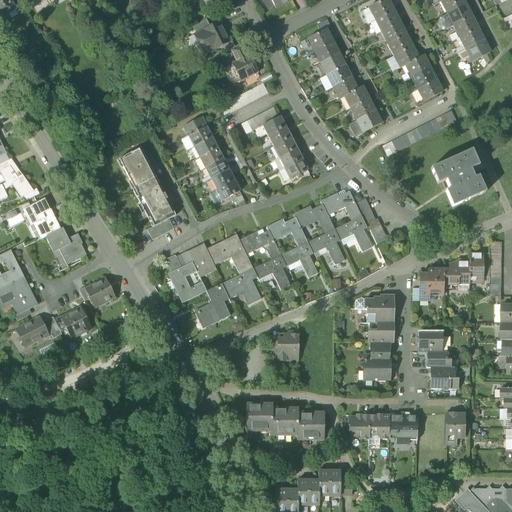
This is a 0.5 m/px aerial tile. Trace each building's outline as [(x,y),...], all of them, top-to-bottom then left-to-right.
[(0,0),(0,18),(3,24),(11,19),(8,14),(15,10),(13,5),(9,0),(0,0)] [(201,3),(204,9),(206,8),(207,9),(224,0),(202,0),(203,2),(201,3)] [(262,0),(268,10),(274,6),(270,0),(262,0)] [(270,0),(274,6),(275,9),(292,0),(291,0),(270,0)] [(374,14),(377,20),(394,11),(388,0),(383,0),(370,7),(371,8),(372,7),(376,14),(374,14)] [(465,5),(461,0),(444,0),(440,3),(442,3),(445,8),(443,9),(446,15),(465,5)] [(15,10),(17,14),(23,11),(18,2),(13,5),(15,10)] [(465,5),(446,15),(448,15),(451,20),(449,21),(452,27),(471,17),(465,5)] [(371,8),(370,7),(362,11),(366,19),(365,19),(367,25),(371,23),(377,20),(374,14),(371,8)] [(18,15),(17,14),(15,10),(8,14),(11,19),(18,15)] [(380,26),(383,32),(400,23),(394,11),(377,20),(377,21),(379,20),(382,25),(380,26)] [(444,31),(452,27),(449,21),(451,20),(448,15),(446,15),(441,17),(444,23),(441,24),(444,31)] [(477,29),(471,17),(452,27),(452,28),(454,27),(457,32),(455,33),(458,39),(477,29)] [(508,29),(511,27),(511,25),(508,17),(503,19),(508,29)] [(196,33),(196,34),(202,31),(209,27),(206,20),(192,27),(195,33),(196,33)] [(377,21),(377,20),(371,23),(374,29),(374,33),(375,36),(383,32),(380,26),(377,21)] [(209,27),(202,31),(213,51),(221,47),(231,42),(228,34),(226,35),(219,22),(209,27)] [(386,38),(389,44),(406,35),(400,23),(383,32),(383,33),(385,32),(388,38),(386,38)] [(326,29),(307,39),(311,46),(314,52),(316,51),(332,43),(326,29)] [(483,41),(477,29),(458,39),(459,39),(460,38),(463,44),(462,45),(465,51),(483,41)] [(203,56),(213,51),(202,31),(196,34),(200,42),(197,43),(203,56)] [(458,39),(455,33),(449,37),(452,42),(456,40),(458,39)] [(392,50),(395,56),(412,47),(406,35),(389,44),(390,45),(391,44),(394,50),(392,50)] [(305,49),(311,46),(307,39),(302,42),(305,49)] [(458,39),(456,40),(460,48),(456,50),(458,54),(465,51),(462,45),(459,39),(458,39)] [(490,54),(483,41),(465,51),(465,52),(467,51),(470,57),(468,58),(472,64),(490,54)] [(221,47),(224,54),(230,51),(235,49),(231,42),(221,47)] [(317,58),(320,64),(339,55),(332,43),(316,51),(319,57),(317,58)] [(231,65),(240,82),(258,74),(249,56),(247,57),(241,45),(235,49),(230,51),(233,56),(235,55),(238,61),(236,62),(231,65)] [(311,46),(305,49),(304,50),(306,56),(314,52),(311,46)] [(401,68),(406,65),(418,59),(412,47),(395,56),(396,57),(398,56),(401,62),(399,63),(401,68)] [(465,51),(458,54),(461,61),(468,58),(470,57),(467,51),(465,52),(465,51)] [(324,70),(327,76),(345,67),(339,55),(320,64),(321,65),(323,64),(326,69),(324,70)] [(392,73),(401,68),(399,63),(401,62),(398,56),(396,57),(395,56),(386,61),(392,73)] [(410,73),(412,77),(429,69),(423,57),(418,59),(406,65),(407,66),(409,65),(411,71),(410,72),(410,73)] [(321,65),(320,64),(314,67),(320,79),(327,76),(324,70),(321,65)] [(233,86),(240,82),(231,65),(224,69),(233,86)] [(330,83),(333,88),(351,79),(345,67),(327,76),(327,77),(329,76),(332,82),(330,83)] [(416,85),(418,89),(436,81),(429,69),(412,77),(413,79),(415,78),(418,84),(416,85)] [(404,82),(412,77),(410,73),(401,78),(404,82)] [(259,79),(262,85),(273,79),(270,74),(259,79)] [(327,76),(320,79),(319,80),(326,92),(333,88),(330,83),(327,77),(327,76)] [(339,100),(345,97),(357,91),(351,79),(333,88),(333,89),(335,88),(338,94),(336,94),(339,100)] [(442,93),(436,81),(418,89),(419,91),(421,90),(423,95),(422,96),(425,102),(442,93)] [(262,85),(257,87),(262,97),(267,94),(262,85)] [(410,94),(418,89),(416,85),(408,90),(410,94)] [(257,87),(251,90),(257,100),(262,97),(257,87)] [(348,103),(351,109),(369,100),(362,88),(357,91),(345,97),(345,98),(347,97),(350,102),(348,103)] [(251,90),(246,93),(251,103),(257,100),(251,90)] [(246,93),(241,96),(246,106),(251,103),(246,93)] [(241,96),(235,99),(241,108),(246,106),(241,96)] [(235,99),(230,101),(235,111),(241,108),(235,99)] [(354,115),(357,121),(359,120),(375,112),(369,100),(351,109),(351,110),(353,109),(356,114),(354,115)] [(230,101),(225,104),(230,113),(230,114),(235,111),(230,101)] [(224,116),(230,113),(225,104),(219,107),(224,116)] [(273,108),(267,111),(272,121),(278,118),(273,108)] [(267,124),(272,121),(267,111),(262,114),(267,124)] [(375,112),(359,120),(362,127),(361,128),(364,133),(381,124),(379,120),(375,112)] [(451,112),(444,115),(449,125),(456,122),(451,112)] [(262,127),(267,124),(262,114),(257,117),(262,127)] [(444,128),(449,125),(444,115),(439,118),(444,128)] [(257,129),(262,127),(257,117),(252,119),(257,129)] [(262,127),(268,137),(285,128),(280,117),(278,118),(272,121),(267,124),(262,127)] [(440,130),(444,128),(439,118),(435,120),(440,130)] [(190,133),(191,135),(206,128),(201,119),(184,128),(187,134),(190,133)] [(252,132),(257,129),(252,119),(247,122),(252,132)] [(356,137),(364,133),(361,128),(362,127),(359,120),(357,121),(349,125),(356,137)] [(435,133),(440,130),(435,120),(430,123),(435,133)] [(246,135),(252,132),(247,122),(241,125),(246,135)] [(430,135),(435,133),(430,123),(425,125),(430,135)] [(425,138),(430,135),(425,125),(420,127),(425,138)] [(421,140),(425,138),(420,127),(415,130),(421,140)] [(191,135),(188,137),(193,145),(194,148),(212,138),(206,128),(191,135)] [(268,137),(273,148),(291,139),(285,128),(268,137)] [(416,142),(421,140),(415,130),(411,132),(416,142)] [(411,145),(416,142),(411,132),(406,135),(411,145)] [(406,147),(411,145),(406,135),(401,137),(406,147)] [(185,149),(193,145),(188,137),(181,141),(185,149)] [(402,150),(406,147),(401,137),(396,140),(402,150)] [(194,148),(199,158),(217,149),(212,138),(194,148)] [(273,148),(279,159),(296,149),(291,139),(273,148)] [(397,152),(402,150),(396,140),(392,142),(397,152)] [(392,155),(397,152),(392,142),(387,145),(392,155)] [(382,147),(387,157),(392,155),(387,145),(382,147)] [(131,181),(135,188),(155,178),(140,148),(120,159),(124,167),(123,167),(130,182),(131,181)] [(272,162),(274,161),(279,159),(273,148),(266,152),(272,162)] [(199,158),(205,169),(223,160),(217,149),(199,158)] [(279,159),(284,169),(302,160),(296,149),(279,159)] [(445,193),(452,208),(461,204),(460,201),(473,195),(475,198),(485,194),(478,178),(474,180),(470,171),(478,167),(477,166),(475,167),(472,161),(475,160),(471,152),(430,170),(433,178),(436,177),(439,183),(436,184),(437,186),(445,182),(449,191),(445,193)] [(9,161),(6,154),(0,156),(0,165),(6,162),(9,161)] [(274,161),(279,172),(284,169),(279,159),(274,161)] [(205,169),(211,180),(228,170),(223,160),(205,169)] [(307,171),(302,160),(284,169),(290,180),(296,177),(298,179),(303,177),(302,174),(307,171)] [(0,172),(1,172),(10,168),(6,162),(0,165),(0,172)] [(0,200),(7,197),(3,191),(12,185),(21,198),(23,197),(33,191),(18,170),(13,173),(10,168),(1,172),(6,184),(0,186),(0,200)] [(285,183),(290,180),(284,169),(279,172),(285,183)] [(211,180),(216,190),(234,181),(228,170),(211,180)] [(175,216),(155,178),(135,188),(139,197),(137,199),(152,227),(152,228),(157,225),(168,220),(175,216)] [(204,183),(209,194),(216,190),(211,180),(204,183)] [(240,192),(234,181),(216,190),(222,201),(240,192)] [(209,194),(215,205),(222,201),(216,190),(209,194)] [(23,197),(25,202),(35,196),(33,191),(23,197)] [(338,198),(336,194),(320,202),(321,206),(322,206),(325,212),(331,209),(333,214),(345,208),(352,223),(361,218),(360,215),(357,210),(355,205),(349,193),(338,198)] [(236,199),(240,207),(246,205),(241,196),(236,199)] [(37,203),(42,213),(46,211),(49,210),(44,199),(37,203)] [(355,205),(357,210),(368,205),(365,199),(355,205)] [(23,210),(27,220),(36,215),(37,216),(42,213),(37,203),(23,210)] [(357,210),(360,215),(370,210),(368,205),(357,210)] [(311,211),(310,207),(293,215),(295,219),(298,225),(305,222),(307,226),(318,221),(325,235),(334,231),(327,217),(325,212),(322,206),(321,206),(311,211)] [(361,218),(362,221),(373,215),(370,210),(360,215),(361,218)] [(48,216),(46,211),(42,213),(37,216),(36,215),(27,220),(31,226),(36,223),(44,238),(45,237),(61,230),(52,214),(48,216)] [(362,221),(365,226),(375,221),(373,215),(362,221)] [(362,253),(371,248),(363,231),(366,229),(365,226),(362,221),(361,218),(352,223),(334,231),(339,242),(341,241),(353,235),(356,240),(362,253)] [(284,224),(283,220),(266,228),(268,232),(268,231),(271,238),(277,235),(279,239),(291,234),(298,248),(307,244),(300,229),(298,225),(295,219),(284,224)] [(168,220),(157,225),(162,235),(173,229),(168,220)] [(368,228),(369,230),(380,225),(377,220),(375,221),(365,226),(366,229),(368,228)] [(38,241),(44,238),(36,223),(31,226),(38,241)] [(152,240),(162,235),(157,225),(152,228),(152,227),(146,230),(152,240)] [(369,230),(372,235),(382,230),(380,225),(369,230)] [(53,253),(61,249),(70,244),(68,240),(62,229),(61,230),(45,237),(53,253)] [(372,235),(374,240),(385,235),(382,230),(372,235)] [(257,237),(256,233),(239,241),(244,251),(250,248),(253,252),(264,247),(271,261),(280,257),(273,242),(271,238),(268,231),(268,232),(257,237)] [(335,266),(344,261),(336,244),(339,242),(334,231),(325,235),(307,244),(312,255),(314,254),(326,248),(328,253),(335,266)] [(234,256),(244,251),(239,241),(236,235),(228,239),(229,241),(206,252),(206,253),(213,266),(214,266),(234,256)] [(353,235),(341,241),(343,246),(356,240),(353,235)] [(388,241),(385,235),(374,240),(377,246),(388,241)] [(75,236),(68,240),(70,244),(61,249),(69,264),(86,256),(80,244),(79,244),(75,236)] [(308,279),(317,274),(309,257),(312,255),(307,244),(298,248),(280,257),(285,267),(287,267),(299,261),(302,266),(308,279)] [(199,246),(187,252),(192,263),(204,257),(203,254),(199,246)] [(326,248),(314,254),(316,258),(328,253),(326,248)] [(0,256),(0,289),(21,279),(23,278),(9,251),(0,256)] [(244,251),(234,256),(239,266),(235,267),(239,276),(253,269),(246,255),(244,251)] [(187,252),(181,255),(187,266),(192,263),(187,252)] [(199,278),(216,270),(214,266),(213,266),(206,253),(203,254),(204,257),(192,263),(196,272),(199,278)] [(469,260),(469,274),(468,283),(475,283),(476,281),(483,281),(483,278),(483,265),(483,261),(483,254),(469,254),(469,260)] [(181,268),(187,266),(181,255),(176,257),(181,268)] [(174,272),(181,268),(176,257),(168,261),(174,272)] [(281,292),(290,287),(282,269),(285,268),(285,267),(280,257),(271,261),(253,269),(257,278),(258,280),(272,274),(274,278),(281,292)] [(443,271),(443,283),(442,287),(458,287),(458,286),(468,286),(468,285),(468,283),(469,274),(466,274),(466,272),(457,272),(457,260),(456,260),(456,262),(455,262),(449,265),(449,270),(449,271),(443,271)] [(466,274),(469,274),(469,260),(457,260),(457,272),(466,272),(466,274)] [(299,261),(287,267),(290,272),(302,266),(299,261)] [(183,303),(206,292),(202,283),(190,288),(185,278),(196,272),(192,263),(187,266),(181,268),(174,272),(176,277),(170,280),(178,296),(179,296),(183,303)] [(248,282),(252,281),(257,278),(253,269),(239,276),(243,286),(249,283),(248,282)] [(357,274),(360,280),(369,275),(366,269),(357,274)] [(427,302),(428,302),(428,297),(435,297),(442,297),(442,287),(443,283),(435,283),(435,269),(430,269),(430,270),(427,271),(427,275),(425,275),(425,285),(419,285),(419,289),(418,302),(420,302),(427,302)] [(272,274),(258,280),(260,285),(274,278),(272,274)] [(243,286),(239,276),(221,285),(229,300),(245,292),(246,291),(243,286)] [(25,287),(21,279),(0,289),(0,299),(3,306),(11,302),(17,314),(17,315),(26,310),(37,305),(27,286),(25,287)] [(90,299),(95,308),(115,298),(105,279),(100,281),(100,282),(86,289),(85,290),(90,299)] [(340,280),(331,281),(332,290),(341,289),(340,280)] [(249,283),(243,286),(246,291),(245,292),(251,304),(261,300),(252,281),(248,282),(249,283)] [(206,328),(230,316),(223,303),(229,300),(221,285),(206,292),(212,305),(197,313),(199,318),(200,317),(206,328)] [(79,290),(85,302),(90,299),(85,290),(86,289),(85,287),(79,290)] [(367,324),(369,324),(392,324),(392,316),(390,316),(390,308),(392,308),(380,307),(380,296),(380,298),(373,298),(373,300),(365,300),(365,301),(365,311),(367,311),(367,324)] [(380,307),(392,308),(392,296),(380,296),(380,307)] [(354,311),(365,311),(365,301),(361,298),(354,302),(354,311)] [(511,305),(501,305),(501,324),(511,323),(511,305)] [(66,331),(70,339),(79,335),(77,332),(89,326),(80,308),(75,311),(76,312),(60,320),(66,331)] [(14,315),(17,321),(28,316),(26,310),(17,315),(17,314),(14,315)] [(15,330),(23,345),(31,341),(32,344),(48,336),(44,327),(43,328),(38,319),(15,330)] [(60,319),(55,321),(61,333),(66,331),(60,320),(60,319)] [(61,335),(61,333),(55,321),(44,327),(48,336),(50,340),(61,335)] [(230,327),(234,334),(243,330),(239,322),(230,327)] [(343,323),(334,323),(334,332),(343,332),(343,323)] [(511,323),(501,324),(501,341),(502,341),(506,341),(511,341),(511,323)] [(392,332),(392,324),(369,324),(369,333),(371,333),(371,344),(372,344),(380,344),(380,337),(392,337),(390,337),(390,331),(392,332)] [(285,361),(298,362),(298,335),(292,336),(292,333),(288,333),(288,336),(278,336),(278,342),(278,355),(278,358),(285,358),(285,361)] [(436,348),(442,348),(442,338),(442,334),(431,334),(431,333),(425,333),(425,334),(418,334),(418,347),(429,347),(429,348),(436,348)] [(449,338),(442,338),(442,348),(436,348),(436,353),(442,354),(447,354),(447,347),(449,347),(449,338)] [(511,341),(506,341),(506,348),(502,350),(502,358),(511,357),(511,341)] [(54,343),(40,350),(42,354),(56,347),(54,343)] [(388,357),(388,344),(380,344),(372,344),(372,355),(372,358),(377,358),(377,357),(388,357)] [(426,369),(431,369),(449,369),(449,362),(449,361),(447,361),(447,354),(442,354),(436,353),(428,353),(428,360),(426,360),(426,369)] [(365,377),(372,377),(372,382),(388,382),(388,357),(377,357),(377,358),(372,358),(372,355),(365,355),(365,361),(364,361),(364,363),(365,363),(365,377)] [(511,357),(502,358),(500,358),(499,369),(508,369),(508,375),(511,375),(511,357)] [(453,369),(449,369),(431,369),(431,376),(432,376),(432,379),(431,379),(430,383),(431,383),(431,390),(441,390),(441,387),(448,387),(448,390),(456,390),(456,380),(452,380),(453,369)] [(500,400),(504,400),(511,399),(511,389),(501,389),(500,400)] [(266,433),(271,433),(272,409),(272,405),(246,404),(245,432),(252,432),(254,430),(258,430),(258,433),(259,433),(260,430),(263,430),(266,433)] [(291,437),(297,437),(298,413),(298,409),(272,409),(271,433),(271,437),(278,437),(280,434),(284,434),(284,437),(285,437),(285,434),(289,434),(291,437)] [(508,410),(504,410),(500,410),(500,420),(503,420),(508,420),(508,410)] [(323,414),(298,413),(297,437),(297,441),(303,441),(306,439),(310,439),(310,441),(311,441),(311,439),(315,439),(317,442),(323,442),(323,414)] [(444,446),(456,447),(456,440),(456,437),(463,437),(463,415),(445,414),(444,446)] [(368,441),(368,436),(368,429),(362,429),(362,417),(355,416),(355,418),(349,418),(349,427),(350,427),(350,432),(351,432),(352,438),(357,438),(360,441),(368,441)] [(369,418),(368,429),(368,436),(377,436),(379,439),(379,440),(388,440),(388,417),(381,417),(381,420),(376,419),(376,418),(369,418)] [(396,436),(396,438),(409,438),(416,438),(417,417),(396,417),(396,436)] [(508,420),(503,420),(503,430),(506,430),(511,430),(511,420),(508,420)] [(379,446),(379,440),(379,439),(377,436),(368,436),(368,441),(368,446),(379,446)] [(319,497),(329,498),(329,472),(318,472),(318,481),(311,481),(308,481),(308,507),(319,507),(319,497)] [(340,472),(329,472),(329,498),(340,498),(340,497),(340,485),(340,472)] [(377,479),(377,487),(387,487),(387,479),(377,479)] [(297,507),(308,507),(308,481),(297,481),(297,490),(297,507)] [(340,497),(351,497),(351,485),(340,485),(340,497)] [(511,511),(511,490),(505,490),(502,487),(499,490),(492,490),(489,487),(486,490),(474,490),(473,489),(471,491),(470,492),(467,489),(454,502),(463,511),(469,511),(480,511),(485,508),(489,511),(488,511),(511,511)] [(275,511),(286,511),(287,490),(276,490),(275,511)] [(297,511),(297,507),(297,490),(287,490),(286,511),(297,511)]
